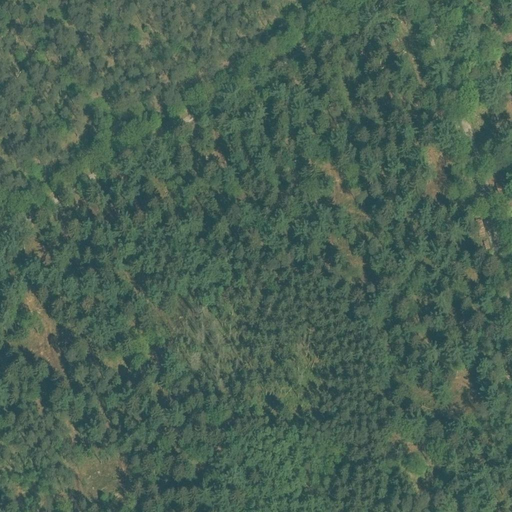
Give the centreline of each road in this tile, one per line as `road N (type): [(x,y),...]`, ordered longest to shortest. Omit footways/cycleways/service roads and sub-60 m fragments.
road 1 (track): [(0,233),(385,0)]
road 2 (track): [(427,0),(511,283)]
